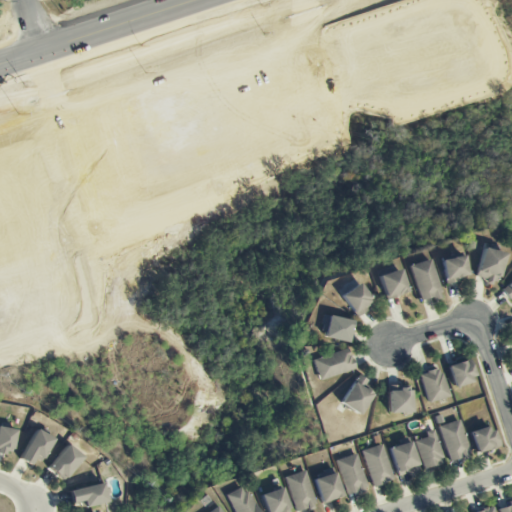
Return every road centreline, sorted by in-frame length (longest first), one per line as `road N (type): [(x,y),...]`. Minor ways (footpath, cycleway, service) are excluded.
road 1 (primary): [(0,66),(201,0)]
road 2 (residential): [(389,346),(475,318),(511,426)]
road 3 (residential): [(388,511),(511,471)]
